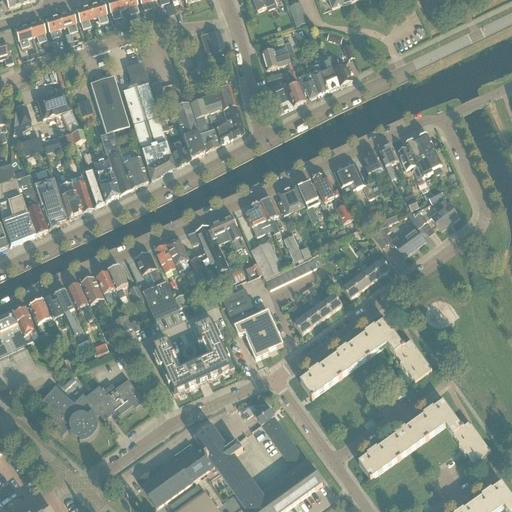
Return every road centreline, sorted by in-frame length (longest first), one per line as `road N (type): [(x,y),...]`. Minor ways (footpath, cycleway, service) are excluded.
road 1 (residential): [(0,310),(443,118)]
road 2 (residential): [(274,377),(480,228),(483,208),(443,118)]
road 3 (residential): [(0,268),(262,141)]
road 4 (residential): [(262,141),(511,18)]
road 5 (residential): [(0,86),(99,47),(232,24)]
road 6 (residential): [(81,491),(175,421),(274,377)]
road 7 (residential): [(262,141),(232,24)]
